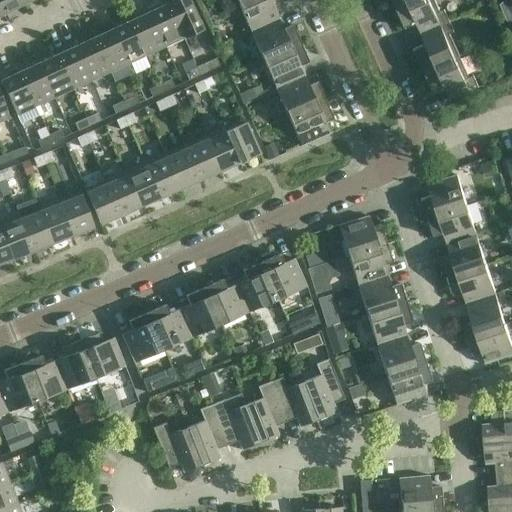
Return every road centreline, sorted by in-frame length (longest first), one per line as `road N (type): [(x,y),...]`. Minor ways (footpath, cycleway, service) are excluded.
road 1 (residential): [(0,333),(384,170)]
road 2 (residential): [(132,499),(220,486),(461,425)]
road 3 (residential): [(458,388),(384,170)]
road 4 (residential): [(310,0),(384,170)]
road 5 (residential): [(421,138),(368,0)]
